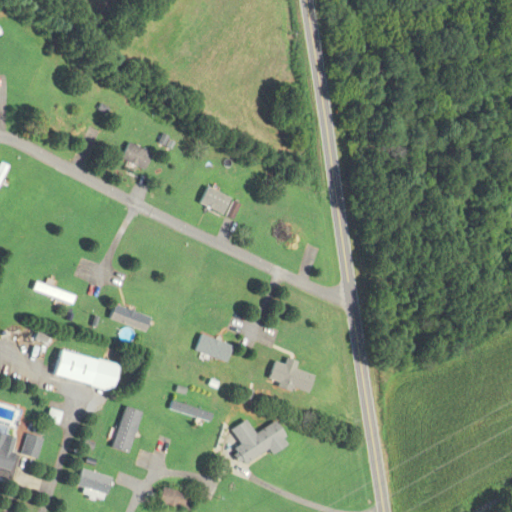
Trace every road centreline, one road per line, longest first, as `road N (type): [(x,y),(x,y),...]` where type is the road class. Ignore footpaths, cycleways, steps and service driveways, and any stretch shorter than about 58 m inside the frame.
road 1 (tertiary): [(383,511),(304,0)]
road 2 (residential): [(0,138),(352,304)]
